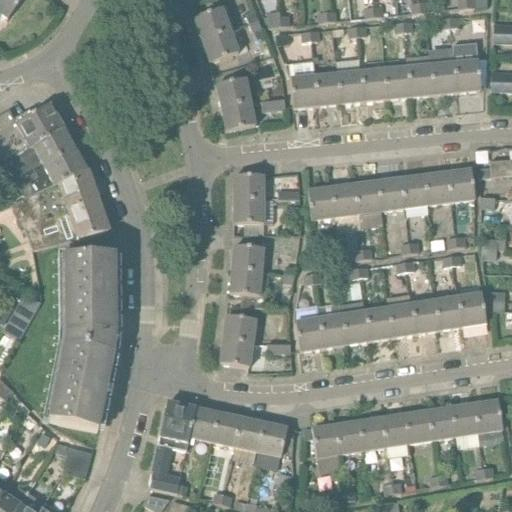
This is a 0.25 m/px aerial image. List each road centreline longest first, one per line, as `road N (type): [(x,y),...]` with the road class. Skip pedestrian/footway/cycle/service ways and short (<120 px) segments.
road 1 (residential): [(138,378),(141,289),(127,215),(44,58)]
road 2 (residential): [(511,367),(304,401),(187,390)]
road 3 (residential): [(200,163),(511,136)]
road 4 (residential): [(187,390),(200,163)]
road 5 (residential): [(200,163),(152,0)]
road 6 (residential): [(97,511),(119,461),(138,378)]
